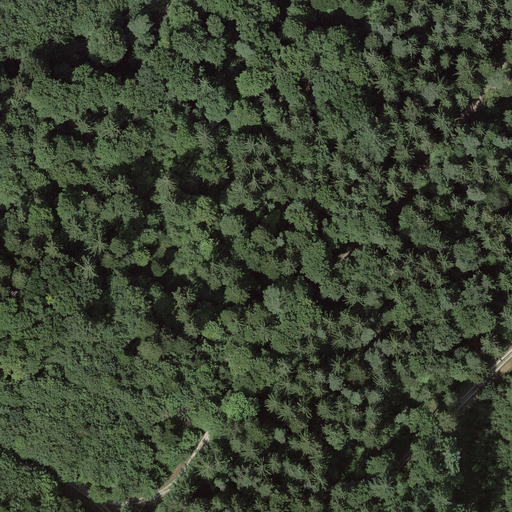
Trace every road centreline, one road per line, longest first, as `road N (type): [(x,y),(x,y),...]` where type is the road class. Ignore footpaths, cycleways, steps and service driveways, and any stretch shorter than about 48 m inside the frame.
road 1 (track): [(95,498),(139,501),(180,479),(258,361),(430,165),(511,43)]
road 2 (track): [(511,350),(352,511)]
road 3 (track): [(180,0),(139,30),(0,71)]
road 4 (track): [(108,511),(40,462),(0,444)]
